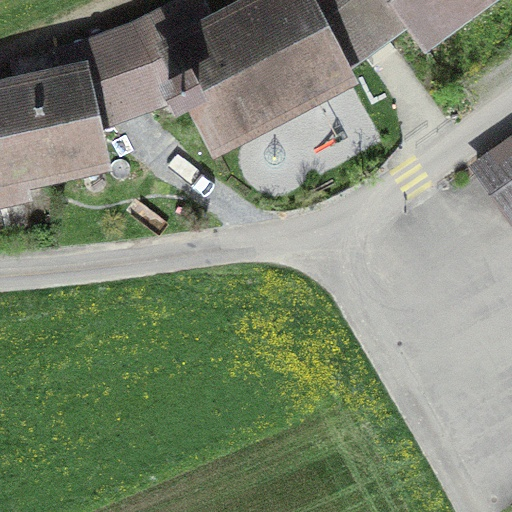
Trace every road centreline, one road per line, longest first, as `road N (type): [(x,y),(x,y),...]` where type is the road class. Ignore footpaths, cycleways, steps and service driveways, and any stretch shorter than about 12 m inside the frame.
road 1 (unclassified): [(470,511),(309,233)]
road 2 (unclassified): [(309,233),(139,263),(0,275)]
road 3 (unclassified): [(511,105),(412,177),(309,233)]
